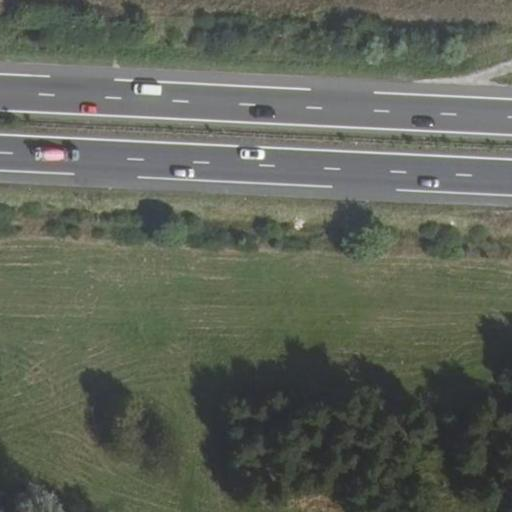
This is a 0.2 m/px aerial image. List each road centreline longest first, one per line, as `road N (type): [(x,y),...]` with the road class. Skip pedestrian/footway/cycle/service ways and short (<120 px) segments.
road 1 (trunk): [(0,151),(511,176)]
road 2 (trunk): [(511,115),(0,91)]
